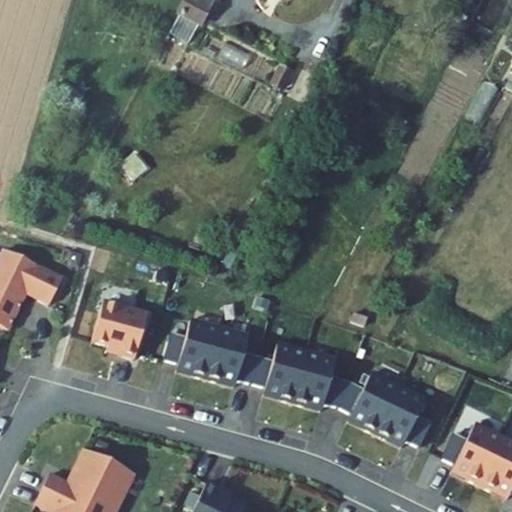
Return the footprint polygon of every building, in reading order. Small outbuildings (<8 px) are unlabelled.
[(190,0),(177,27),(202,40),(217,10),(197,0),(190,0)] [(59,291),(0,262),(0,263),(0,340),(5,343),(23,304),(45,315),(59,291)] [(144,323),(100,311),(89,352),(118,359),(117,365),(131,369),(144,323)] [(248,394),(256,368),(240,364),(245,346),(189,331),(184,349),(168,345),(161,370),(191,378),(189,385),(217,392),(219,386),(248,394)] [(349,423),(360,400),(347,393),(328,387),(332,370),(274,355),(269,372),(256,368),(248,394),(278,402),(276,409),(304,416),(306,410),(338,418),(349,423)] [(418,455),(428,433),(415,427),(423,409),(371,383),(360,400),(349,423),(363,430),(360,437),(387,450),(390,442),(418,455)] [(478,493),(500,447),(472,434),(466,449),(451,444),(441,467),(468,481),(465,488),(478,493)] [(511,452),(500,447),(478,493),(492,500),(494,494),(511,501),(511,452)] [(110,511),(125,481),(82,460),(65,493),(47,485),(34,511),(110,511)] [(236,511),(218,503),(219,499),(206,493),(196,511),(236,511)]
